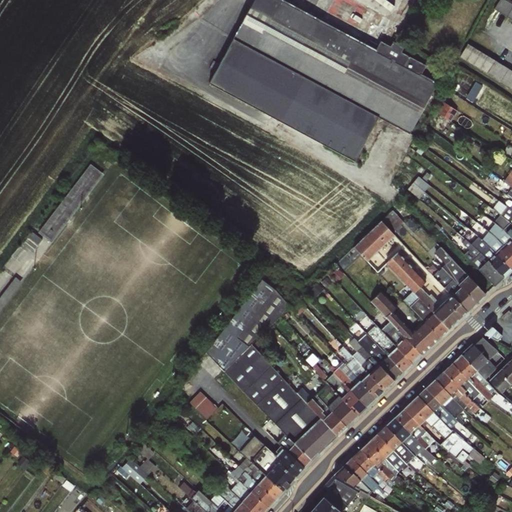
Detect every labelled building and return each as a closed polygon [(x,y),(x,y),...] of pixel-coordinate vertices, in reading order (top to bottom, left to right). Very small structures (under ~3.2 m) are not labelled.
[(252,0),(211,88),(360,157),(379,116),(414,132),(438,80),(423,73),(428,62),(381,40),(379,46),(280,0),(252,0)] [(511,0),(500,0),(496,6),(511,18),(511,0)] [(91,161),(40,232),(55,242),(105,171),(91,161)] [(498,201),(495,209),(504,212),(507,204),(498,201)] [(394,207),(355,245),(368,259),(407,221),(394,207)] [(422,286),(428,279),(399,250),(388,262),(415,288),(405,298),(425,318),(439,303),(422,286)] [(252,343),(292,305),(269,281),(202,344),(294,441),(321,416),(307,401),(313,395),(303,385),(297,391),(252,343)] [(377,324),(369,330),(380,347),(389,341),(377,324)] [(353,335),(348,342),(356,348),(360,343),(376,355),(382,346),(365,333),(360,340),(353,335)] [(462,355),(485,380),(491,374),(483,365),(487,360),(497,351),(482,338),(462,355)] [(341,358),(350,355),(347,346),(338,349),(341,358)] [(452,364),(480,393),(488,401),(493,396),(481,384),(485,380),(462,355),(452,364)] [(501,393),(511,382),(511,365),(508,361),(489,380),(501,393)] [(444,371),(477,405),(482,400),(477,395),(480,393),(452,364),(444,371)] [(335,370),(343,381),(349,376),(340,366),(335,370)] [(435,380),(468,414),(471,416),(479,408),(477,405),(444,371),(435,380)] [(335,388),(342,381),(334,372),(327,379),(335,388)] [(426,388),(451,416),(460,424),(465,417),(468,414),(435,380),(426,388)] [(418,395),(444,423),(451,416),(426,388),(418,395)] [(209,418),(220,407),(202,389),(191,401),(209,418)] [(403,408),(419,424),(423,420),(444,439),(439,444),(460,462),(457,466),(465,472),(471,465),(464,460),(463,460),(468,455),(479,464),(484,458),(444,423),(418,395),(403,408)] [(321,414),(326,409),(314,396),(308,401),(321,414)] [(394,417),(424,448),(434,439),(419,424),(403,408),(394,417)] [(385,425),(415,456),(419,453),(431,463),(435,458),(424,448),(394,417),(385,425)] [(376,433),(406,464),(415,456),(385,425),(376,433)] [(246,429),(234,440),(241,448),(253,437),(246,429)] [(369,440),(398,471),(406,464),(376,433),(369,440)] [(242,451),(249,456),(261,441),(254,435),(242,451)] [(388,480),(387,484),(394,490),(399,486),(403,480),(395,474),(398,471),(369,440),(360,449),(388,480)] [(142,451),(150,457),(154,452),(146,445),(142,451)] [(388,480),(360,449),(351,457),(382,488),(387,484),(388,480)] [(342,466),(372,492),(382,499),(388,494),(382,488),(351,457),(342,466)] [(372,492),(342,466),(333,474),(334,475),(323,486),(327,490),(330,490),(346,505),(360,490),(368,495),(372,492)] [(55,472),(52,476),(62,483),(65,479),(55,472)] [(201,489),(186,505),(194,511),(220,511),(223,509),(201,489)] [(340,511),(322,496),(308,511),(340,511)]
